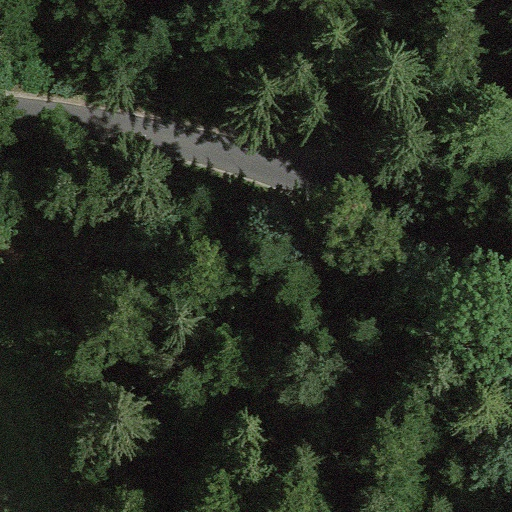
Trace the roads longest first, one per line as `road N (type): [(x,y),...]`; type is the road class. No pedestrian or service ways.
road 1 (unclassified): [(511,305),(382,217),(320,189),(145,135),(0,111)]
road 2 (track): [(511,80),(389,139),(320,189)]
